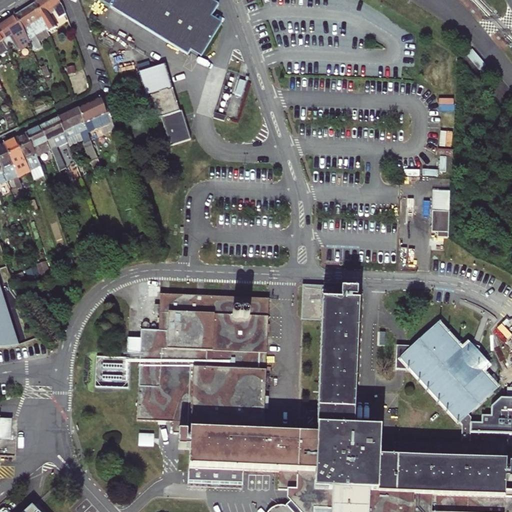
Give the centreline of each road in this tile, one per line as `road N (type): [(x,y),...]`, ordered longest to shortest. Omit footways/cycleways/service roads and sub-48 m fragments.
road 1 (residential): [(0,140),(104,93),(70,0)]
road 2 (unknown): [(129,511),(152,490),(264,497)]
road 3 (unknown): [(385,279),(376,329),(378,404)]
